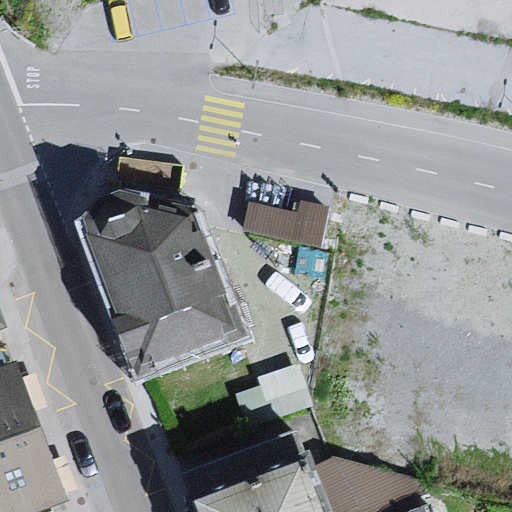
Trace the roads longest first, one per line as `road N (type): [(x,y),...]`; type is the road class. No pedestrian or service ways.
road 1 (unclassified): [(0,116),(63,107),(160,116),(511,191)]
road 2 (tertiary): [(142,511),(0,139)]
